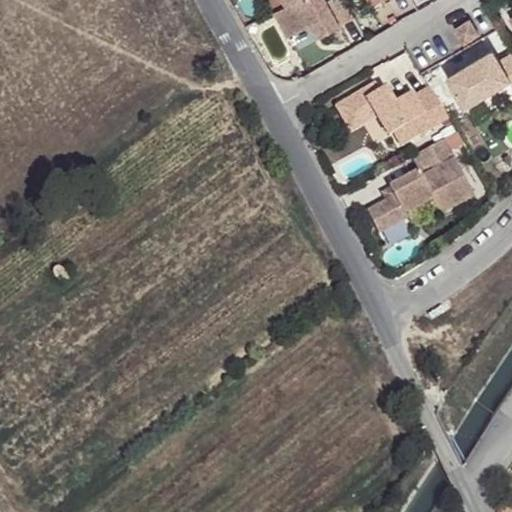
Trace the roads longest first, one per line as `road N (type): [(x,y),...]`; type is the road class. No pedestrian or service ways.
road 1 (residential): [(383,322),(271,111)]
road 2 (residential): [(271,111),(455,0)]
road 3 (residential): [(466,492),(383,322)]
road 4 (residential): [(383,322),(511,227)]
road 5 (residential): [(271,111),(215,0)]
